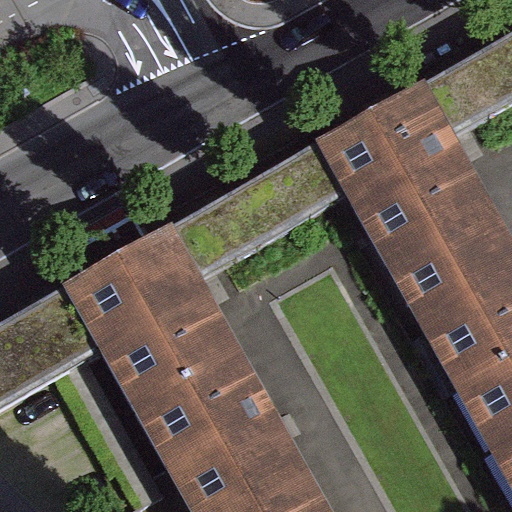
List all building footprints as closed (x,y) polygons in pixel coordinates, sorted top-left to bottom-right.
[(511,112),(511,56),(420,107),(444,150),(511,112)] [(511,511),(511,271),(444,150),(420,107),(317,165),(343,211),(510,511),(511,511)] [(343,211),(317,165),(166,249),(192,295),(343,211)] [(313,511),(192,295),(166,249),(62,307),(177,511),(313,511)] [(0,420),(94,365),(62,307),(0,342),(0,420)]
